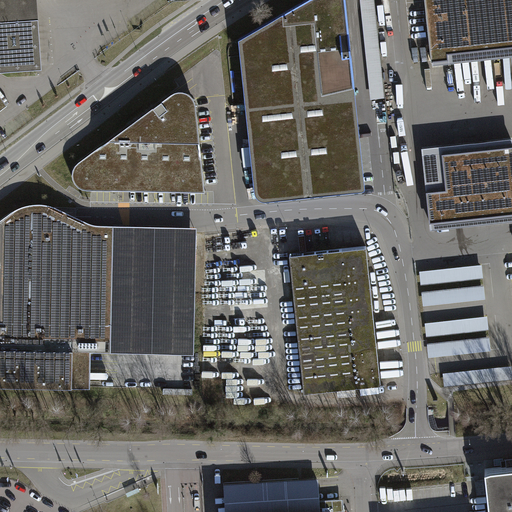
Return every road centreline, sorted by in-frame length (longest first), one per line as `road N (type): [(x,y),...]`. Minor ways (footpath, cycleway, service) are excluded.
road 1 (unclassified): [(0,450),(361,454),(511,443)]
road 2 (primary): [(227,0),(0,168)]
